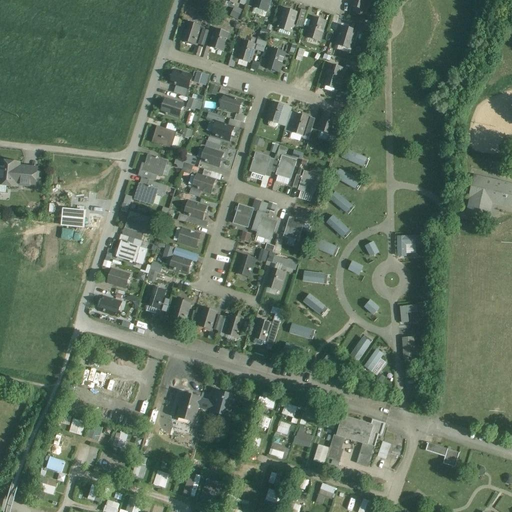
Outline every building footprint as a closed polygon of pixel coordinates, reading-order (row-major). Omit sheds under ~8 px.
[(255,0),(253,8),(252,13),(264,17),(266,12),(269,0),(255,0)] [(366,0),(351,0),(350,6),(363,10),(366,0)] [(188,7),(183,15),(190,19),(195,11),(188,7)] [(234,7),(230,16),(239,21),(244,12),(234,7)] [(298,13),(284,8),(278,29),(291,33),(298,13)] [(307,12),(301,10),(298,21),(304,23),(307,12)] [(214,16),(212,22),(218,24),(221,18),(214,16)] [(328,21),(313,17),(307,39),(321,43),(328,21)] [(339,20),(333,18),(329,31),(335,33),(339,20)] [(200,26),(187,22),(181,41),(194,45),(200,26)] [(358,26),(359,29),(371,32),(373,26),(360,22),(358,26)] [(357,31),(342,27),(337,46),(351,50),(357,31)] [(228,32),(214,28),(208,48),(222,52),(228,32)] [(261,28),(259,35),(268,38),(270,31),(261,28)] [(204,30),(199,47),(203,48),(208,31),(204,30)] [(258,37),(256,44),(264,46),(266,39),(258,37)] [(255,45),(242,41),(236,59),(249,64),(255,45)] [(200,57),(203,48),(199,47),(196,46),(193,55),(200,57)] [(208,50),(203,48),(200,57),(206,59),(208,50)] [(285,53),(272,49),(266,69),(279,73),(285,53)] [(253,61),(251,69),(257,71),(259,62),(253,61)] [(348,69),(358,72),(361,65),(351,62),(348,69)] [(344,69),(330,65),(323,87),(337,91),(344,69)] [(192,76),(173,70),(169,84),(188,90),(189,88),(192,76)] [(206,85),(209,74),(197,71),(194,81),(206,85)] [(188,90),(169,84),(167,91),(189,98),(192,89),(189,88),(188,90)] [(211,84),(208,92),(216,94),(219,86),(211,84)] [(337,100),(349,104),(353,92),(348,90),(346,96),(337,93),(334,100),(337,100)] [(242,101),(224,95),(220,109),(238,115),(242,101)] [(198,101),(189,98),(186,108),(195,110),(198,101)] [(183,105),(164,99),(159,112),(179,118),(183,105)] [(349,104),(337,100),(335,107),(347,111),(349,104)] [(286,106),(272,102),(267,121),(269,122),(268,124),(268,126),(270,127),(274,128),(276,128),(277,127),(278,125),(280,125),(286,106)] [(286,106),(280,125),(286,127),(288,119),(292,108),(286,106)] [(192,125),(196,115),(189,112),(186,123),(192,125)] [(337,116),(324,112),(318,131),(331,135),(337,116)] [(309,118),(296,114),(294,121),(288,119),(286,127),(284,131),(290,133),(304,137),(309,118)] [(310,119),(305,137),(307,138),(306,140),(308,141),(315,120),(310,119)] [(234,128),(215,122),(211,135),(229,141),(234,128)] [(175,134),(157,128),(152,143),(170,149),(175,134)] [(183,128),(181,137),(188,139),(190,130),(183,128)] [(256,137),(253,145),(261,148),(264,140),(256,137)] [(208,148),(215,151),(217,145),(210,142),(208,148)] [(272,143),(269,152),(276,154),(279,145),(272,143)] [(282,157),(284,158),(286,149),(280,147),(277,155),(282,157)] [(208,148),(205,148),(201,161),(220,167),(224,153),(215,151),(208,148)] [(351,150),(347,159),(365,167),(369,158),(351,150)] [(295,152),(293,159),(300,161),(302,154),(295,152)] [(275,160),(256,154),(254,160),(253,159),(253,160),(254,161),(251,172),(253,172),(251,178),(262,181),(264,176),(269,178),(271,173),(275,160)] [(271,173),(277,175),(282,157),(277,155),(275,160),(271,173)] [(188,156),(185,163),(194,165),(196,159),(188,156)] [(165,162),(148,157),(144,171),(161,176),(165,162)] [(284,158),(282,157),(277,175),(278,175),(276,180),(288,184),(289,179),(290,179),(296,161),(284,158)] [(174,165),(182,168),(184,160),(176,158),(174,165)] [(19,164),(0,161),(0,185),(17,187),(17,185),(21,185),(22,172),(19,172),(19,164)] [(184,164),(182,172),(190,175),(192,167),(184,164)] [(335,180),(358,188),(361,178),(338,170),(335,180)] [(37,174),(22,172),(21,185),(35,187),(37,174)] [(206,178),(215,181),(218,182),(220,176),(208,172),(206,178)] [(318,177),(305,172),(299,189),(312,193),(318,177)] [(206,178),(196,175),(192,188),(210,194),(215,181),(206,178)] [(149,181),(142,179),(140,185),(147,187),(148,181),(149,181)] [(149,181),(148,181),(147,187),(140,185),(135,200),(153,205),(157,193),(163,194),(163,193),(165,193),(167,187),(149,181)] [(511,209),(511,187),(483,181),(480,193),(472,191),(470,200),(466,218),(486,222),(490,205),(511,210),(511,209)] [(201,192),(191,188),(189,194),(199,198),(201,192)] [(176,191),(174,198),(181,200),(183,193),(176,191)] [(329,199),(347,213),(354,205),(336,191),(329,199)] [(127,212),(132,196),(126,194),(121,210),(127,212)] [(253,209),(252,211),(258,213),(262,202),(254,200),(252,209),(253,209)] [(207,207),(188,201),(183,215),(189,217),(202,221),(207,207)] [(262,202),(258,213),(266,215),(269,205),(262,202)] [(252,209),(240,205),(234,222),(247,227),(252,211),(253,209),(252,209)] [(85,212),(63,210),(62,226),(84,228),(85,212)] [(148,220),(130,214),(126,228),(135,231),(143,234),(148,220)] [(326,222),(343,238),(350,230),(333,214),(326,222)] [(165,218),(158,216),(156,222),(163,224),(165,218)] [(208,223),(202,221),(189,217),(187,222),(206,228),(208,223)] [(167,218),(165,225),(172,227),(174,221),(167,218)] [(277,222),(263,218),(258,235),(271,239),(277,222)] [(303,222),(291,218),(285,235),(298,239),(303,222)] [(124,228),(122,235),(132,238),(135,231),(126,228),(124,228)] [(200,235),(181,229),(177,242),(196,248),(200,235)] [(240,240),(249,242),(252,233),(243,230),(240,240)] [(135,231),(132,238),(141,241),(143,234),(135,231)] [(132,239),(121,235),(119,241),(122,242),(128,244),(128,243),(130,243),(129,245),(130,245),(132,239)] [(423,246),(423,238),(399,238),(399,259),(407,259),(407,256),(416,255),(416,246),(423,246)] [(141,242),(132,239),(130,245),(139,248),(141,242)] [(277,239),(273,253),(278,254),(282,241),(277,239)] [(335,255),(338,245),(320,241),(318,251),(335,255)] [(128,244),(122,242),(117,257),(134,262),(134,263),(140,264),(143,263),(147,250),(139,248),(130,245),(129,245),(130,243),(128,243),(128,244)] [(266,244),(264,250),(271,252),(273,246),(266,244)] [(366,250),(371,260),(380,256),(375,245),(366,250)] [(162,258),(171,261),(172,256),(174,249),(165,246),(162,258)] [(172,256),(192,261),(196,263),(198,256),(174,249),(172,256)] [(255,258),(242,254),(236,273),(249,278),(255,258)] [(192,261),(172,256),(171,261),(168,269),(188,275),(192,261)] [(274,256),(272,263),(285,267),(287,260),(274,256)] [(153,262),(151,270),(160,273),(163,265),(153,262)] [(350,272),(361,278),(366,270),(354,264),(350,272)] [(284,272),(271,268),(265,287),(278,291),(284,272)] [(130,276),(111,270),(107,284),(125,290),(130,276)] [(150,272),(147,281),(155,283),(158,274),(150,272)] [(329,277),(306,275),(305,284),(328,286),(329,277)] [(165,291),(151,287),(145,306),(159,310),(165,291)] [(122,298),(124,291),(116,289),(115,296),(122,298)] [(125,302),(137,307),(140,300),(128,294),(125,302)] [(121,304),(102,298),(97,311),(117,317),(121,304)] [(329,312),(311,298),(306,305),(324,318),(329,312)] [(191,303),(177,299),(171,318),(185,322),(191,303)] [(366,310),(375,318),(381,311),(372,304),(366,310)] [(218,311),(204,306),(198,326),(212,330),(218,311)] [(270,313),(275,315),(281,317),(283,312),(271,308),(270,313)] [(424,308),(402,310),(403,325),(409,325),(409,317),(425,315),(424,308)] [(244,320),(230,315),(229,321),(224,334),(237,338),(244,320)] [(272,324),(278,326),(281,317),(275,315),(272,323),(272,324)] [(219,331),(223,319),(218,318),(214,330),(219,331)] [(224,334),(229,321),(223,319),(219,331),(217,338),(222,340),(224,334)] [(272,323),(259,319),(253,337),(266,342),(272,324),(272,323)] [(278,326),(272,324),(266,342),(266,344),(272,346),(278,326)] [(315,334),(293,327),(291,336),(312,342),(315,334)] [(209,333),(207,339),(214,341),(216,335),(209,333)] [(414,336),(402,337),(403,363),(416,362),(414,336)] [(364,342),(351,360),(358,365),(371,346),(364,342)] [(309,351),(288,345),(285,353),(307,359),(309,351)] [(378,352),(365,370),(372,375),(385,356),(378,352)] [(348,369),(328,357),(324,365),(343,376),(348,369)] [(87,385),(107,387),(108,377),(88,375),(87,385)] [(261,392),(259,406),(274,408),(276,394),(261,392)] [(236,398),(219,393),(216,404),(214,411),(214,412),(230,417),(231,416),(229,416),(232,407),(233,407),(236,398)] [(203,399),(184,394),(178,416),(197,422),(199,416),(201,408),(203,400),(203,399)] [(216,404),(203,400),(201,408),(214,411),(216,404)] [(282,414),(294,417),(297,406),(285,403),(282,414)] [(315,422),(319,410),(307,407),(303,418),(315,422)] [(370,425),(343,417),(337,436),(345,439),(363,444),(375,448),(378,436),(381,437),(385,424),(372,420),(370,425)] [(69,432),(81,435),(85,422),(73,418),(69,432)] [(287,435),(291,424),(279,421),(276,432),(287,435)] [(91,425),(88,438),(98,440),(101,427),(91,425)] [(304,433),(306,428),(298,426),(294,443),(310,447),(313,435),(304,433)] [(67,449),(71,436),(56,432),(52,444),(67,449)] [(337,436),(334,435),(327,459),(340,463),(343,450),(341,450),(345,439),(337,436)] [(377,456),(386,459),(391,444),(382,441),(377,456)] [(272,443),(269,454),(284,459),(287,447),(272,443)] [(449,450),(429,443),(426,451),(445,457),(446,457),(449,450)] [(325,464),(330,447),(318,444),(313,461),(325,464)] [(375,448),(363,444),(357,464),(369,467),(375,448)] [(460,453),(449,450),(446,457),(445,457),(443,463),(455,467),(460,453)] [(292,451),(290,462),(302,465),(305,454),(292,451)] [(46,467),(61,473),(65,461),(50,456),(46,467)] [(255,473),(257,463),(243,460),(241,470),(255,473)] [(157,471),(154,485),(166,487),(169,473),(157,471)] [(269,482),(279,485),(281,475),(271,472),(269,482)] [(183,493),(193,497),(200,477),(196,475),(194,480),(188,477),(183,493)] [(39,490),(55,493),(57,481),(41,478),(39,490)] [(248,494),(251,485),(244,483),(241,492),(248,494)] [(87,499),(95,500),(99,486),(91,484),(87,499)] [(318,500),(323,502),(324,497),(333,499),(336,487),(321,484),(318,500)] [(265,500),(279,503),(282,492),(268,489),(265,500)] [(346,505),(347,499),(353,500),(354,495),(338,491),(336,503),(346,505)] [(125,510),(130,511),(138,511),(142,501),(130,497),(125,510)] [(357,511),(369,511),(373,502),(363,498),(357,511)] [(105,511),(117,511),(120,504),(107,500),(103,511),(105,511)] [(324,511),(326,506),(315,502),(311,511),(324,511)] [(293,503),(291,511),(298,511),(300,504),(293,503)]
